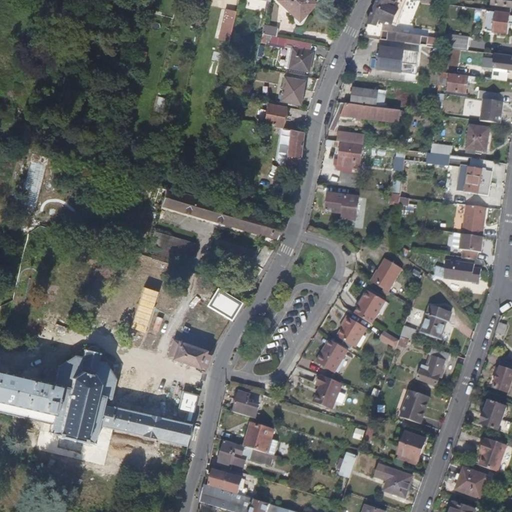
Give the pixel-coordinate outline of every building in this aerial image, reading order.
[(315,4),(310,0),(278,0),(276,2),(298,22),(315,4)] [(379,19),(384,7),(386,0),(377,0),(368,24),(377,25),(378,22),(379,19)] [(391,24),(398,7),(395,6),(397,0),(386,0),(384,7),(379,19),(385,21),(391,24)] [(218,39),(230,42),(238,10),(226,7),(218,39)] [(396,26),(402,9),(398,7),(391,24),(396,26)] [(511,24),(511,16),(511,14),(488,12),(486,31),(508,34),(510,24),(511,24)] [(276,39),(277,30),(263,28),(261,36),(276,39)] [(413,36),(413,33),(401,32),(388,31),(384,30),(382,30),(381,30),(380,39),(403,42),(412,43),(412,41),(413,38),(413,36)] [(458,47),(460,35),(445,33),(443,45),(458,47)] [(309,72),(313,53),(299,50),(301,43),(276,39),(261,36),(260,44),(283,48),(292,49),(288,68),(309,72)] [(447,66),(448,56),(449,48),(443,47),(441,63),(440,73),(446,73),(447,66)] [(288,68),(292,49),(283,48),(282,52),(287,53),(285,67),(286,69),(288,71),(308,75),(309,72),(288,68)] [(401,65),(403,50),(400,50),(396,49),(389,49),(381,48),(380,50),(379,58),(378,70),(381,70),(385,71),(390,71),(399,73),(400,72),(401,65)] [(417,67),(418,52),(403,50),(401,65),(417,67)] [(511,70),(511,56),(495,54),(495,59),(484,58),(483,67),(499,69),(508,70),(511,70)] [(466,94),(468,78),(450,76),(448,92),(452,92),(466,94)] [(300,105),(305,82),(284,77),(280,101),(300,105)] [(375,107),(377,90),(353,87),(351,103),(375,107)] [(500,123),(503,104),(495,102),(481,101),(478,120),(486,122),(500,123)] [(334,131),(341,114),(346,102),(340,102),(330,124),(329,129),(334,131)] [(403,122),(404,110),(395,109),(381,107),(375,107),(351,103),(346,102),(341,114),(403,122)] [(282,128),(287,107),(268,103),(264,124),(281,127),(282,128)] [(243,138),(247,120),(237,118),(233,135),(243,138)] [(426,135),(428,120),(413,118),(412,134),(426,135)] [(487,144),(488,134),(489,128),(470,126),(470,128),(468,139),(467,148),(475,150),(479,150),(486,151),(487,144)] [(299,168),(304,132),(282,128),(281,127),(277,166),(299,168)] [(363,144),(364,135),(339,131),(338,140),(342,141),(348,142),(363,144)] [(341,148),(341,143),(342,141),(338,140),(327,139),(326,142),(325,146),(341,148)] [(361,162),(363,146),(341,143),(341,148),(339,159),(361,162)] [(447,166),(449,156),(440,154),(437,175),(439,176),(446,177),(446,176),(446,172),(447,166)] [(489,191),(491,178),(494,161),(483,160),(468,158),(457,157),(449,156),(447,166),(464,168),(464,165),(482,167),(482,170),(469,169),(466,186),(466,190),(465,192),(466,193),(467,193),(474,193),(481,194),(487,195),(489,195),(489,191)] [(360,168),(361,162),(339,159),(338,165),(360,168)] [(235,175),(237,166),(238,162),(227,160),(224,172),(235,175)] [(466,186),(469,169),(482,170),(482,167),(464,165),(464,168),(462,179),(461,185),(462,186),(466,186)] [(247,181),(250,169),(237,166),(235,175),(234,177),(247,181)] [(399,195),(400,188),(400,181),(393,180),(392,193),(399,195)] [(283,224),(166,189),(161,205),(278,240),(283,224)] [(275,208),(278,199),(258,192),(255,202),(275,208)] [(358,213),(360,197),(347,196),(329,193),(327,212),(335,212),(336,210),(343,211),(343,219),(357,221),(358,213)] [(398,205),(399,196),(400,195),(399,195),(392,193),(390,193),(389,204),(398,205)] [(483,223),(486,206),(477,205),(469,204),(466,223),(464,232),(482,234),(483,223)] [(483,246),(484,240),(485,235),(482,234),(464,232),(463,232),(460,248),(463,249),(462,255),(472,257),(478,258),(478,256),(479,252),(482,252),(483,252),(483,250),(483,246)] [(263,268),(274,249),(265,244),(254,263),(263,268)] [(244,280),(254,264),(244,258),(236,272),(239,273),(235,280),(239,283),(243,281),(244,280)] [(401,281),(407,270),(398,264),(390,258),(386,266),(380,274),(376,281),(380,284),(386,287),(394,292),(401,281)] [(481,276),(482,267),(475,266),(476,262),(474,262),(466,262),(447,260),(446,261),(445,268),(444,270),(444,274),(444,275),(444,276),(446,277),(456,278),(466,279),(480,280),(481,276)] [(233,317),(241,304),(219,290),(210,303),(233,317)] [(382,315),(389,302),(378,295),(372,290),(366,300),(358,314),(376,325),(382,315)] [(449,321),(452,313),(449,312),(441,309),(431,306),(427,316),(422,332),(429,335),(438,339),(440,339),(441,335),(446,321),(448,321),(449,321)] [(363,335),(366,330),(368,327),(368,326),(366,324),(357,319),(349,313),(342,325),(343,326),(338,335),(344,338),(356,346),(359,341),(363,335)] [(377,339),(394,348),(399,340),(382,331),(377,339)] [(410,346),(411,342),(408,341),(409,339),(402,337),(401,339),(400,340),(400,343),(399,345),(406,347),(407,345),(410,346)] [(206,369),(211,353),(173,341),(168,357),(206,369)] [(333,374),(348,351),(339,345),(333,341),(329,348),(325,346),(315,362),(333,374)] [(103,405),(105,397),(110,399),(115,379),(115,378),(105,364),(98,362),(100,352),(98,351),(98,349),(97,347),(95,346),(93,345),(90,346),(89,348),(88,350),(86,349),(83,359),(76,357),(59,366),(55,385),(0,372),(0,411),(52,425),(50,433),(59,435),(59,436),(85,442),(86,441),(95,443),(99,424),(187,445),(199,396),(183,392),(178,412),(187,414),(185,423),(176,421),(113,406),(112,407),(103,405)] [(439,377),(444,360),(447,361),(450,354),(433,347),(432,350),(431,353),(430,356),(433,357),(430,367),(426,365),(423,364),(422,364),(417,378),(433,384),(436,385),(438,379),(439,377)] [(444,372),(447,361),(444,360),(439,377),(441,378),(442,377),(444,372)] [(507,392),(511,378),(511,362),(504,360),(502,366),(500,367),(495,381),(493,387),(497,389),(507,392)] [(330,411),(342,386),(320,375),(315,386),(318,387),(311,403),(330,411)] [(428,410),(433,398),(432,398),(427,396),(419,393),(411,390),(411,391),(407,404),(402,416),(402,417),(409,419),(423,424),(425,421),(428,410)] [(259,407),(254,405),(250,404),(248,403),(250,396),(251,395),(242,392),(240,391),(239,391),(238,392),(237,392),(236,392),(235,392),(234,392),(232,397),(232,399),(236,400),(233,412),(256,419),(259,407)] [(499,429),(506,407),(489,401),(485,411),(481,423),(485,424),(499,429)] [(185,423),(187,414),(178,412),(176,421),(185,423)] [(365,435),(368,427),(359,424),(351,422),(343,420),(341,427),(352,430),(362,434),(365,435)] [(271,439),(274,430),(247,422),(240,444),(275,454),(279,442),(271,439)] [(369,442),(374,429),(368,427),(365,435),(364,438),(364,439),(364,440),(369,442)] [(357,447),(360,438),(358,437),(339,431),(336,440),(357,447)] [(419,461),(426,439),(412,434),(408,433),(406,432),(405,434),(402,445),(399,452),(398,454),(399,455),(400,456),(400,455),(409,458),(418,461),(419,461)] [(502,460),(508,445),(494,439),(488,437),(487,439),(485,438),(483,438),(480,448),(484,449),(482,454),(478,464),(498,471),(502,460)] [(359,453),(361,446),(362,443),(364,440),(364,439),(360,438),(357,447),(336,440),(335,444),(341,447),(349,449),(354,451),(359,453)] [(233,453),(236,444),(226,442),(219,461),(232,465),(236,454),(233,453)] [(244,456),(246,448),(236,444),(233,453),(236,454),(244,456)] [(262,462),(265,452),(247,446),(246,448),(244,456),(262,462)] [(272,464),(274,455),(265,452),(262,462),(272,464)] [(350,478),(356,460),(358,456),(350,453),(347,452),(344,459),(340,458),(337,467),(341,469),(339,474),(350,478)] [(480,498),(488,476),(464,468),(461,475),(460,480),(458,484),(457,487),(457,489),(464,491),(480,498)] [(407,492),(413,477),(409,475),(400,472),(395,470),(392,470),(391,470),(387,480),(384,489),(384,491),(404,497),(405,497),(406,497),(407,492)] [(241,487),(243,479),(230,475),(219,472),(217,478),(212,476),(209,486),(217,489),(232,493),(238,495),(241,487)] [(294,511),(279,507),(261,502),(245,497),(243,497),(238,495),(232,493),(217,489),(209,486),(205,485),(200,504),(205,505),(213,508),(223,510),(228,511),(294,511)] [(455,511),(474,511),(475,509),(456,502),(454,502),(454,503),(451,511),(455,511)]
